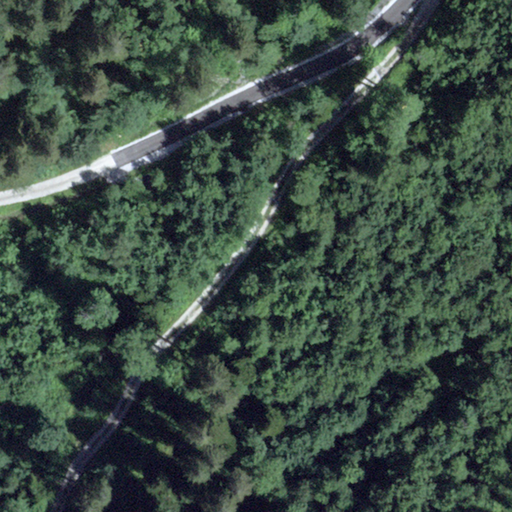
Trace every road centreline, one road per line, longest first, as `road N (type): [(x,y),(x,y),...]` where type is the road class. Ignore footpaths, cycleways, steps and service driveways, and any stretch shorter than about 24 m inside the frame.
road 1 (track): [(51,511),(97,419),(213,289),(282,182),(433,0)]
road 2 (track): [(408,0),(328,63),(61,185),(0,203)]
